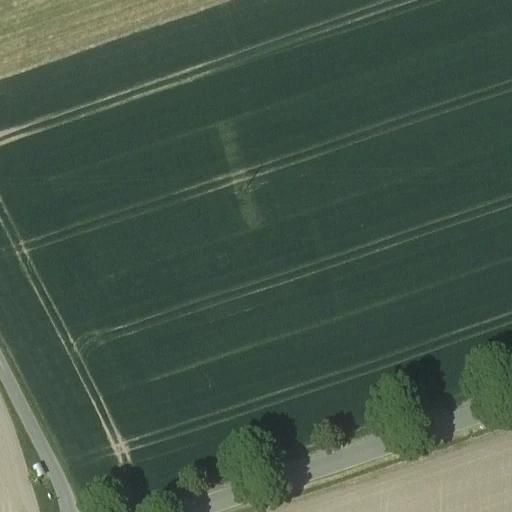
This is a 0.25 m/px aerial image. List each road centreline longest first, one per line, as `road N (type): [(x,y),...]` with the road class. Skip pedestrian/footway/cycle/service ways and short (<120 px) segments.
road 1 (tertiary): [(195,511),(511,403)]
road 2 (unclassified): [(69,511),(0,364)]
